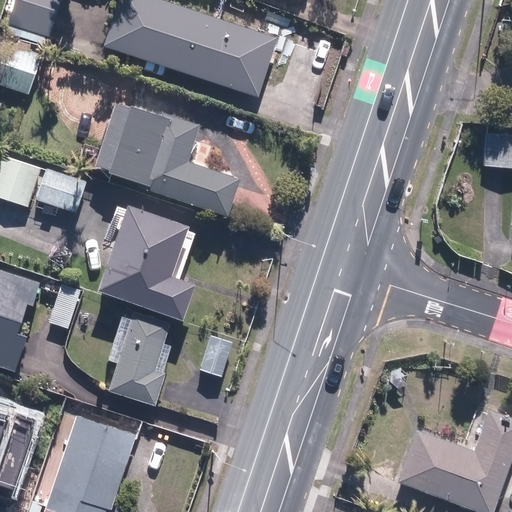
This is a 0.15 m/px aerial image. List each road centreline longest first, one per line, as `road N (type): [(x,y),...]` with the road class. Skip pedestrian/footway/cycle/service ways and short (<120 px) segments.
road 1 (secondary): [(428,0),(338,266)]
road 2 (secondary): [(338,266),(259,511)]
road 3 (residential): [(511,321),(338,266)]
